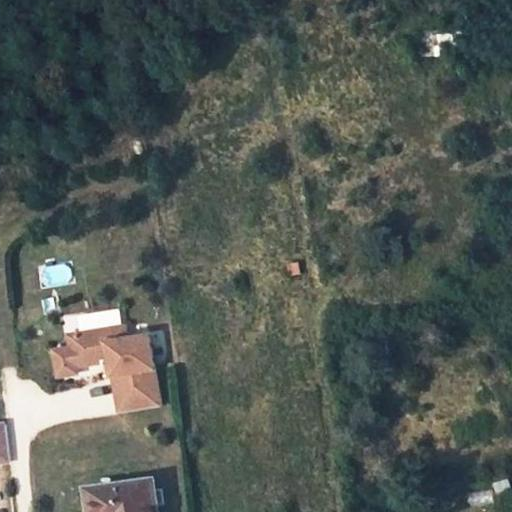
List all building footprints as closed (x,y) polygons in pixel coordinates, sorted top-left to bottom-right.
[(462,32),(414,39),(419,60),(465,52),(462,32)] [(298,264),(289,265),(290,275),(299,273),(298,264)] [(119,415),(160,408),(148,337),(126,340),(124,328),(68,337),(70,350),(73,368),(101,363),(108,362),(111,377),(112,377),(119,415)] [(57,378),(74,375),(73,368),(70,350),(53,353),(57,378)] [(104,378),(111,377),(108,362),(101,363),(104,378)] [(0,463),(9,463),(6,420),(0,420),(0,463)] [(157,511),(153,481),(90,491),(92,511),(157,511)]
